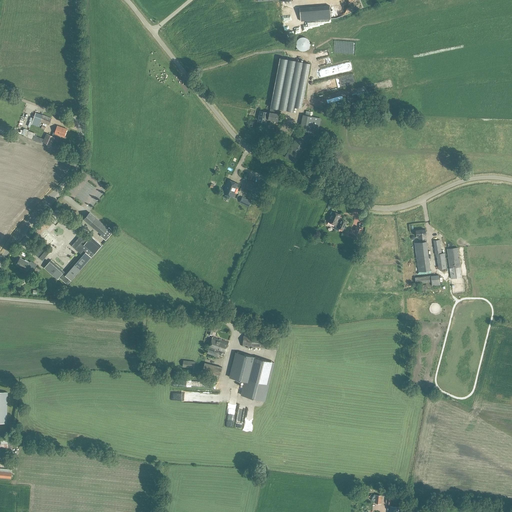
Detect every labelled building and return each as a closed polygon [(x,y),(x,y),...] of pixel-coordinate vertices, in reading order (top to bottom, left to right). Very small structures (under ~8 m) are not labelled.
[(331,18),(330,5),(300,8),(301,21),(331,18)] [(297,43),(296,46),(297,48),(298,50),(299,51),(301,52),(303,53),(305,52),(307,51),(309,50),(310,48),(310,46),(310,43),(309,41),(307,40),(305,39),(303,39),(301,39),(299,40),(298,41),(297,43)] [(272,99),(270,112),(271,112),(277,113),(278,108),(293,111),(294,106),(301,108),(310,64),(280,58),(272,97),(273,97),(272,99)] [(267,114),(267,112),(260,111),(258,121),(265,123),(266,119),(268,119),(269,115),(267,114)] [(269,115),(268,119),(277,121),(279,114),(277,113),(271,112),(270,112),(269,113),(269,115)] [(36,113),(33,121),(40,123),(42,124),(41,125),(46,126),(47,124),(49,125),(52,119),(36,113)] [(300,131),(315,133),(318,118),(303,115),(300,131)] [(55,133),(53,132),(52,136),(46,133),(43,142),(51,146),(54,138),(57,139),(58,135),(64,137),(67,129),(57,126),(55,133)] [(310,141),(299,134),(284,157),(295,164),(310,141)] [(238,177),(246,180),(250,170),(242,167),(238,177)] [(229,196),(234,182),(228,180),(223,193),(229,196)] [(260,185),(255,183),(249,180),(245,188),(257,193),(260,185)] [(234,182),(229,196),(233,197),(238,183),(234,182)] [(239,203),(249,207),(252,201),(242,197),(239,203)] [(243,211),(239,210),(234,221),(238,223),(239,220),(243,222),(247,210),(244,209),(243,211)] [(341,215),(333,211),(328,221),(335,225),(333,229),(338,231),(339,229),(343,231),(347,222),(339,218),(341,215)] [(108,228),(95,217),(90,213),(84,219),(102,234),(100,236),(106,240),(113,231),(109,227),(108,228)] [(355,231),(351,229),(350,232),(355,234),(353,237),(359,239),(363,229),(356,227),(355,231)] [(426,241),(426,238),(425,230),(416,230),(416,236),(419,236),(419,238),(422,238),(423,242),(426,241)] [(91,236),(88,240),(85,237),(82,234),(78,239),(79,240),(77,242),(76,241),(72,246),(78,251),(81,254),(65,272),(51,260),(44,268),(57,279),(59,277),(68,285),(102,245),(91,236)] [(440,240),(433,240),(435,254),(437,254),(441,253),(440,240)] [(426,241),(423,242),(414,243),(418,272),(430,270),(427,241),(426,241)] [(458,247),(447,249),(450,277),(451,279),(462,277),(458,247)] [(20,258),(16,264),(26,270),(28,266),(33,268),(35,265),(31,262),(30,263),(28,262),(28,261),(25,260),(20,258)] [(279,338),(243,335),(242,347),(278,350),(279,338)] [(213,337),(209,348),(222,353),(225,354),(228,342),(213,337)] [(222,353),(209,348),(207,353),(218,356),(218,354),(221,355),(222,353)] [(241,395),(264,401),(273,362),(254,357),(254,356),(236,352),(230,377),(245,381),(241,395)] [(182,367),(194,368),(195,361),(183,360),(182,367)] [(202,372),(216,375),(220,376),(222,367),(205,363),(202,372)] [(0,479),(6,480),(11,480),(12,471),(0,470),(0,479)]
